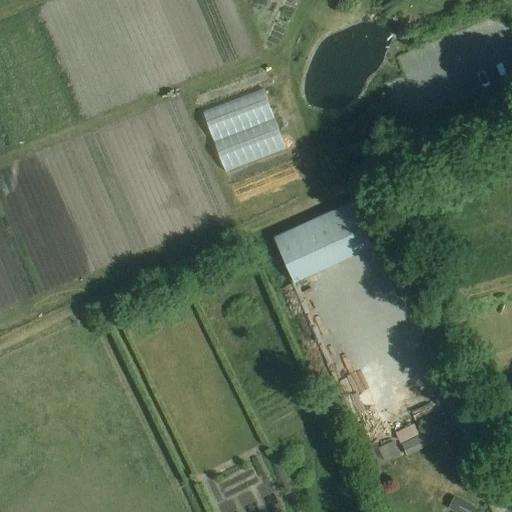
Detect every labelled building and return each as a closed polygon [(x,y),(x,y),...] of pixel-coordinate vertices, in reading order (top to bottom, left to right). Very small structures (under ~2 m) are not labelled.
[(287,150),(264,89),(203,112),(226,173),(287,150)] [(352,203),(274,238),(295,283),(373,248),(352,203)] [(413,425),(396,434),(401,444),(418,435),(413,425)] [(402,444),(407,456),(432,446),(427,434),(402,444)] [(394,441),(379,449),(385,462),(400,455),(394,441)] [(461,501),(455,511),(474,511),(476,509),(461,501)]
